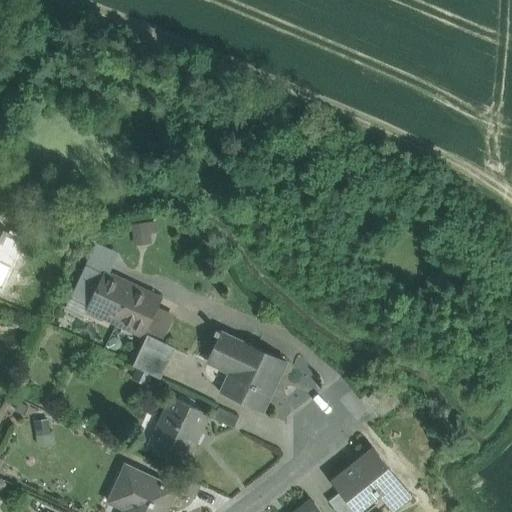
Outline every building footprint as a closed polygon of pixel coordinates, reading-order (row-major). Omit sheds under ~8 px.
[(134,245),(156,242),(153,221),(131,223),(134,245)] [(3,233),(0,231),(0,275),(10,254),(14,256),(21,241),(8,235),(9,232),(5,230),(3,233)] [(119,282),(87,267),(73,298),(89,306),(89,307),(103,314),(101,317),(118,325),(136,287),(120,280),(119,282)] [(161,299),(136,287),(118,325),(143,337),(145,334),(157,307),(161,299)] [(157,307),(145,334),(148,335),(160,341),(172,314),(157,307)] [(287,363),(222,332),(222,333),(217,331),(215,335),(220,337),(210,357),(233,368),(230,374),(229,373),(220,393),(260,412),(269,392),(265,390),(272,376),(279,380),(287,363)] [(160,341),(148,335),(133,366),(160,379),(175,348),(160,341)] [(400,403),(385,384),(368,398),(382,417),(400,403)] [(209,416),(171,398),(148,447),(186,465),(209,416)] [(239,418),(219,408),(214,419),(234,428),(239,418)] [(55,441),(49,417),(34,421),(39,445),(55,441)] [(374,450),(333,483),(340,492),(355,511),(367,511),(383,499),(392,511),(411,496),(374,450)] [(164,484),(126,466),(109,502),(129,511),(166,511),(176,491),(177,490),(164,484)] [(197,484),(170,471),(164,484),(177,490),(176,491),(191,498),(197,484)] [(355,511),(340,492),(328,502),(336,511),(355,511)] [(321,511),(314,503),(303,511),(321,511)]
